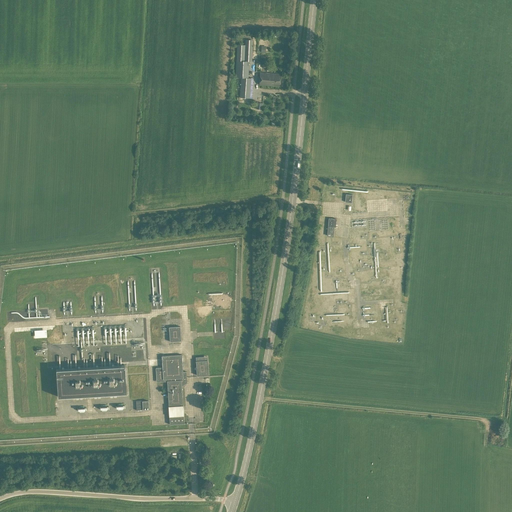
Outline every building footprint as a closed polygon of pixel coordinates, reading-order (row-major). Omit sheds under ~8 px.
[(252,40),(245,40),(245,45),(237,44),(235,77),(241,77),(239,97),(250,98),(251,78),(248,78),(249,61),(251,61),(252,40)] [(259,84),(275,85),(275,84),(279,85),(280,75),(276,75),(276,74),(260,73),(259,84)] [(329,218),(327,236),(333,236),(334,227),(336,227),(336,218),(329,218)] [(157,302),(158,307),(162,307),(161,293),(152,294),(152,303),(157,302)] [(338,321),(340,314),(331,312),(329,316),(331,317),(331,320),(338,321)] [(180,326),(169,327),(169,341),(181,341),(180,326)] [(33,329),(34,337),(47,336),(47,329),(33,329)] [(168,406),(183,405),(181,383),(187,383),(186,371),(182,372),(181,355),(161,356),(162,367),(155,368),(156,382),(167,381),(168,406)] [(197,375),(208,374),(207,360),(196,361),(196,367),(195,367),(195,369),(196,370),(197,375)] [(57,396),(126,392),(124,365),(56,369),(57,396)] [(183,415),(169,416),(169,424),(184,423),(183,415)]
